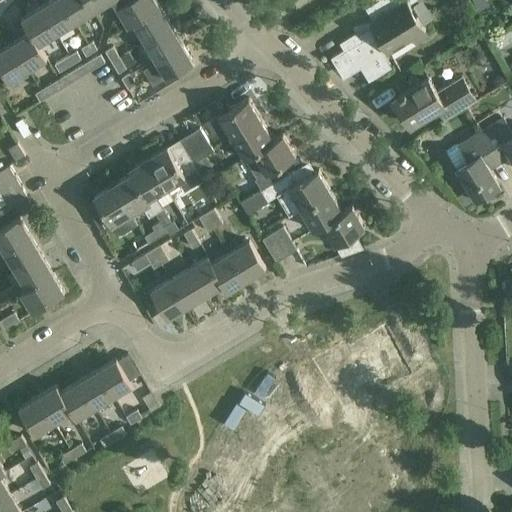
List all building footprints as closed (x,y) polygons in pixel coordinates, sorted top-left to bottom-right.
[(75,22),(61,0),(52,0),(41,7),(57,33),(75,22)] [(87,0),(61,0),(75,22),(94,11),(87,0)] [(87,0),(94,11),(111,0),(87,0)] [(123,8),(120,10),(129,25),(134,22),(160,6),(156,0),(126,0),(121,4),(123,8)] [(414,0),(378,0),(371,5),(378,17),(371,22),(388,50),(412,35),(415,40),(428,32),(410,3),(414,0)] [(171,24),(160,6),(134,22),(145,40),(171,24)] [(57,33),(41,7),(23,18),(31,32),(39,44),(57,33)] [(385,53),(388,50),(371,22),(355,26),(357,32),(340,42),(345,49),(332,57),(333,57),(343,73),(355,66),(357,70),(362,67),(370,80),(393,66),(385,53)] [(183,43),(171,24),(145,40),(157,59),(183,43)] [(48,57),(39,44),(31,32),(13,43),(29,69),(48,57)] [(87,55),(92,52),(98,48),(93,41),(82,48),(87,55)] [(29,69),(13,43),(0,50),(0,64),(10,80),(29,69)] [(194,62),(183,43),(157,59),(168,77),(194,62)] [(112,61),(120,56),(114,46),(106,50),(112,61)] [(71,65),(75,62),(82,58),(77,50),(66,57),(71,65)] [(101,54),(94,58),(99,65),(106,61),(101,54)] [(127,67),(120,56),(112,61),(119,72),(127,67)] [(71,65),(66,57),(55,64),(60,72),(71,65)] [(92,70),(99,65),(94,58),(87,62),(92,70)] [(85,74),(92,70),(87,62),(80,66),(85,74)] [(78,78),(85,74),(80,66),(73,70),(78,78)] [(78,78),(73,70),(66,75),(71,82),(78,78)] [(137,83),(130,73),(130,72),(122,77),(129,88),(137,83)] [(64,86),(71,82),(66,75),(59,79),(64,86)] [(446,118),(467,105),(477,99),(462,75),(438,90),(430,76),(395,98),(411,124),(438,107),(446,118)] [(52,93),(64,86),(59,79),(48,86),(52,93)] [(41,100),(52,93),(48,86),(36,93),(41,100)] [(249,97),(220,115),(214,119),(220,128),(226,125),(232,137),(262,119),(249,97)] [(375,121),(392,110),(386,102),(369,113),(375,121)] [(511,129),(504,117),(482,130),(501,161),(511,155),(511,129)] [(245,157),(275,139),(262,119),(232,137),(245,157)] [(201,127),(191,133),(205,156),(215,150),(201,127)] [(491,167),(501,161),(482,130),(461,143),(457,142),(446,149),(446,152),(454,167),(458,166),(476,197),(500,183),(491,167)] [(205,156),(191,133),(180,139),(184,146),(194,162),(205,156)] [(279,165),(297,154),(284,133),(275,139),(245,157),(257,178),(255,179),(262,189),(271,184),(285,175),(279,165)] [(26,155),(19,143),(10,148),(17,160),(26,155)] [(194,162),(184,146),(172,153),(168,146),(149,158),(167,187),(178,180),(185,191),(205,179),(194,162)] [(167,187),(149,158),(131,169),(133,173),(157,213),(162,221),(164,225),(172,221),(156,194),(167,187)] [(0,185),(17,175),(10,164),(0,170),(0,185)] [(294,170),(285,175),(271,184),(262,189),(268,199),(277,194),(289,216),(302,208),(331,190),(319,169),(300,180),(294,170)] [(157,213),(133,173),(114,184),(132,213),(143,206),(150,217),(157,213)] [(4,198),(23,186),(17,175),(0,185),(0,191),(1,192),(4,198)] [(132,213),(114,184),(95,195),(101,206),(93,211),(104,230),(113,224),(113,229),(115,232),(118,234),(121,233),(136,224),(130,214),(132,213)] [(10,208),(26,199),(30,197),(23,186),(4,198),(10,208)] [(343,210),(331,190),(302,208),(314,229),(324,223),(344,211),(343,210)] [(0,214),(10,208),(4,198),(1,192),(0,192),(0,214)] [(324,223),(336,244),(342,254),(365,247),(356,232),(366,226),(353,204),(343,210),(344,211),(324,223)] [(224,222),(215,207),(207,212),(216,226),(224,222)] [(216,226),(207,212),(200,216),(209,231),(216,226)] [(0,228),(0,242),(5,251),(31,235),(20,216),(0,228)] [(168,231),(164,225),(162,221),(153,226),(155,230),(145,235),(149,242),(168,231)] [(298,249),(294,241),(284,225),(273,232),(287,255),(298,249)] [(201,242),(192,228),(185,232),(194,247),(201,242)] [(287,255),(273,232),(263,238),(277,261),(287,255)] [(42,254),(31,235),(5,251),(16,270),(42,254)] [(250,240),(231,251),(247,279),(267,267),(250,240)] [(170,258),(161,244),(153,248),(162,263),(170,258)] [(162,263),(153,248),(146,253),(155,267),(162,263)] [(231,251),(213,262),(212,263),(225,283),(224,284),(228,290),(247,279),(231,251)] [(53,272),(42,254),(16,270),(27,288),(53,272)] [(212,263),(213,262),(209,255),(190,267),(206,294),(224,284),(225,283),(212,263)] [(206,294),(190,267),(171,278),(188,306),(206,294)] [(65,291),(53,272),(27,288),(21,291),(23,293),(33,311),(65,291)] [(188,306),(171,278),(152,290),(169,317),(188,306)] [(15,311),(8,316),(12,323),(20,319),(15,311)] [(8,316),(1,320),(5,328),(12,323),(8,316)] [(272,453),(237,474),(259,511),(423,511),(442,501),(374,389),(405,371),(384,336),(359,351),(358,349),(349,354),(346,349),(319,365),(342,404),(318,419),(321,423),(292,441),(289,436),(269,448),(272,453)] [(117,358),(98,369),(114,395),(133,384),(117,358)] [(114,395),(98,369),(80,380),(96,406),(114,395)] [(80,380),(62,391),(61,391),(73,411),(77,418),(96,406),(80,380)] [(61,391),(62,391),(58,384),(39,396),(54,422),(73,411),(61,391)] [(54,422),(39,396),(20,407),(35,433),(54,422)] [(138,409),(127,415),(131,423),(142,417),(138,409)] [(116,439),(127,433),(122,425),(111,432),(116,439)] [(105,446),(116,439),(111,432),(100,438),(105,446)] [(19,446),(27,442),(22,434),(15,439),(19,446)] [(19,446),(15,439),(7,443),(12,451),(19,446)] [(76,457),(87,450),(82,442),(71,449),(76,457)] [(65,464),(76,457),(71,449),(60,455),(65,464)] [(44,472),(38,461),(30,466),(37,477),(44,472)] [(44,472),(37,477),(30,481),(35,489),(42,485),(43,488),(51,483),(44,472)] [(0,498),(11,492),(0,474),(0,498)] [(0,511),(18,511),(22,510),(11,492),(0,498),(0,511)] [(71,507),(70,506),(64,496),(57,500),(63,511),(71,507)]
